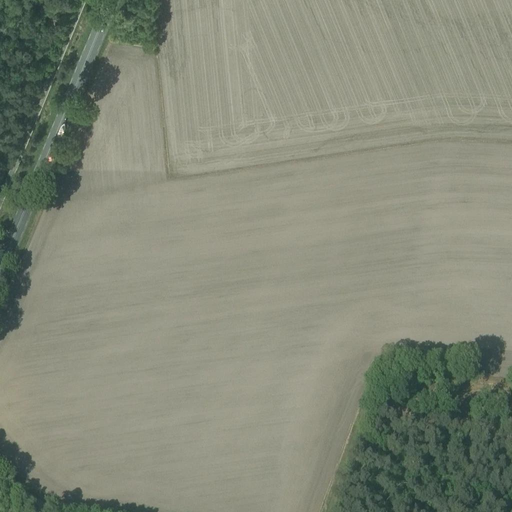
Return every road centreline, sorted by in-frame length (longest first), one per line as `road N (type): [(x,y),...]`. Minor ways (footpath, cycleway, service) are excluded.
road 1 (primary): [(0,270),(110,0)]
road 2 (track): [(327,511),(380,363)]
